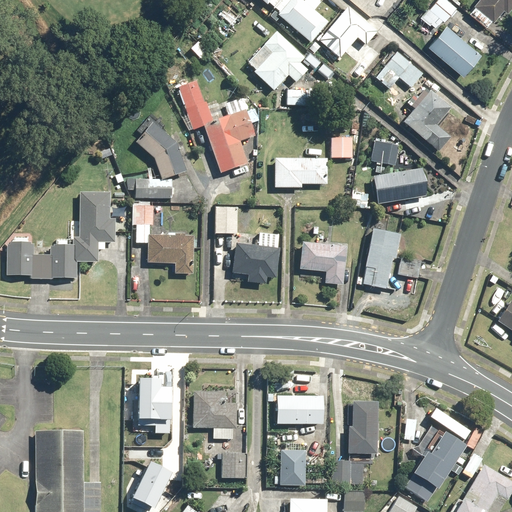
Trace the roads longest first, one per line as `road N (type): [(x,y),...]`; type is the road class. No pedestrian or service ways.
road 1 (secondary): [(426,363),(294,337),(0,329)]
road 2 (residential): [(511,120),(426,363)]
